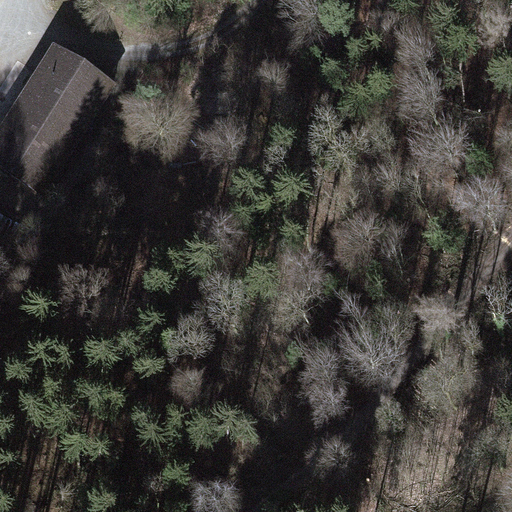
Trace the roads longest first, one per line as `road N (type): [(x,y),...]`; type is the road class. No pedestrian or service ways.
road 1 (track): [(511,248),(401,379),(260,511)]
road 2 (track): [(39,0),(88,50),(168,56),(232,28),(257,0)]
